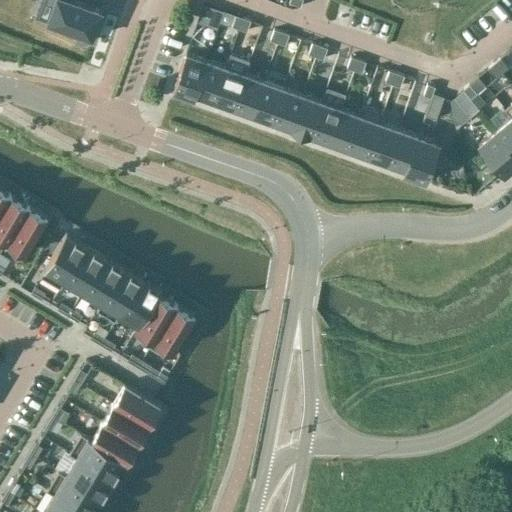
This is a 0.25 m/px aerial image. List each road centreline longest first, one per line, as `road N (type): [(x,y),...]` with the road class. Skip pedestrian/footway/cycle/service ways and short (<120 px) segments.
road 1 (tertiary): [(117,129),(276,186),(296,204),(306,236)]
road 2 (trunk): [(511,402),(439,443),(303,450)]
road 3 (residential): [(511,209),(477,229),(400,226),(306,236)]
road 4 (tertiary): [(300,313),(284,345),(264,461)]
road 5 (tertiary): [(303,450),(310,393),(300,313)]
road 6 (residential): [(117,129),(164,0)]
road 7 (tertiary): [(0,88),(117,129)]
